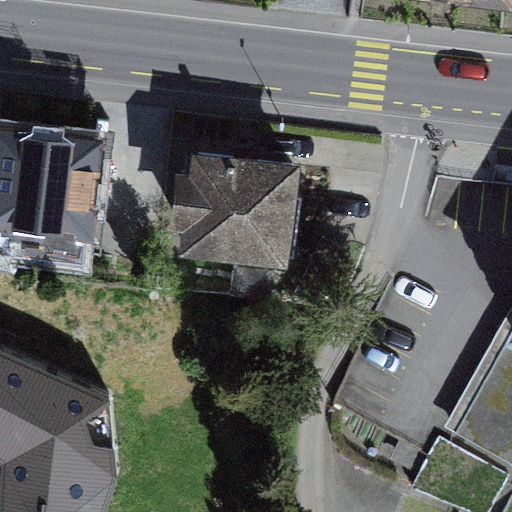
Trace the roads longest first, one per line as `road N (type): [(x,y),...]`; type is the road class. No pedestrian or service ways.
road 1 (residential): [(351,511),(349,465),(423,82)]
road 2 (secondary): [(423,82),(0,32)]
